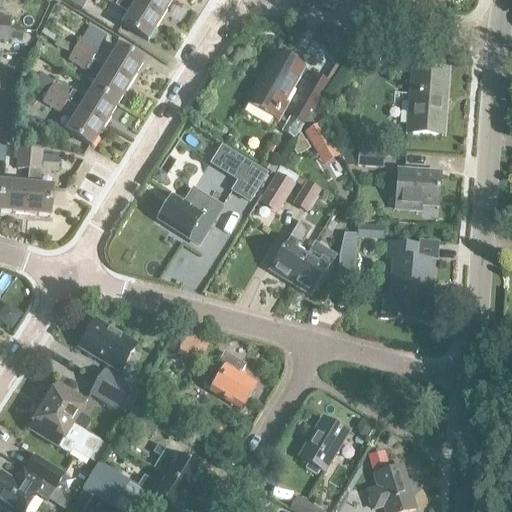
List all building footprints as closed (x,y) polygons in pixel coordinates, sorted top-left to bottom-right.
[(87,0),(65,0),(81,10),(87,0)] [(126,0),(119,0),(115,7),(128,15),(123,24),(121,26),(147,42),(160,21),(126,0)] [(126,0),(160,21),(172,0),(126,0)] [(0,17),(0,29),(9,30),(10,18),(0,17)] [(9,30),(0,29),(0,41),(8,42),(9,40),(9,30)] [(57,44),(55,47),(73,55),(75,51),(75,50),(72,49),(73,48),(58,41),(57,44)] [(81,41),(75,50),(75,51),(92,61),(98,51),(81,41)] [(117,48),(104,69),(130,84),(143,64),(117,48)] [(75,51),(73,55),(69,61),(86,72),(92,61),(75,51)] [(276,54),(247,105),(275,121),(304,69),(276,54)] [(92,61),(86,72),(98,79),(91,90),(117,105),(130,84),(104,69),(92,61)] [(412,68),(408,134),(443,137),(447,71),(412,68)] [(315,76),(290,117),(304,126),(313,110),(329,84),(315,76)] [(55,83),(49,93),(66,104),(73,93),(56,83),(55,83)] [(73,93),(66,104),(78,111),(104,126),(117,105),(91,90),(85,101),(73,93)] [(66,104),(49,93),(43,103),(60,114),(66,104)] [(66,104),(60,114),(72,121),(66,132),(91,147),(104,126),(78,111),(66,104)] [(242,118),(237,127),(252,137),(258,128),(242,118)] [(308,133),(306,135),(315,151),(330,142),(321,126),(308,133)] [(300,135),(292,150),(296,158),(299,156),(299,157),(311,151),(306,143),(305,143),(300,135)] [(30,151),(30,150),(17,149),(17,150),(15,150),(13,166),(16,166),(16,171),(28,172),(28,171),(30,151)] [(30,151),(28,171),(40,172),(41,156),(42,152),(30,151)] [(359,153),(358,168),(384,170),(385,154),(359,153)] [(264,158),(259,167),(274,176),(279,167),(276,165),(272,163),(269,161),(264,158)] [(237,183),(231,193),(250,205),(253,199),(267,175),(249,164),(237,183)] [(28,172),(27,185),(24,216),(49,218),(52,187),(39,186),(40,172),(28,171),(28,172)] [(396,205),(395,214),(423,216),(424,207),(438,208),(440,175),(398,172),(396,205)] [(277,175),(262,199),(281,211),(296,187),(277,175)] [(27,185),(2,183),(0,208),(0,213),(24,216),(27,185)] [(321,192),(307,183),(293,206),(307,215),(321,192)] [(172,199),(157,222),(195,245),(200,248),(223,210),(193,191),(184,206),(172,199)] [(299,223),(269,272),(290,285),(310,253),(302,249),(312,232),(299,223)] [(358,226),(357,240),(366,241),(367,227),(358,226)] [(315,245),(310,253),(290,285),(311,298),(336,258),(315,245)] [(388,246),(387,261),(393,262),(389,320),(429,323),(434,261),(419,260),(420,248),(388,246)] [(119,374),(136,345),(95,320),(78,349),(119,374)] [(179,351),(178,353),(177,357),(178,357),(201,366),(210,343),(186,333),(179,351)] [(168,347),(164,356),(176,362),(178,357),(177,357),(178,353),(179,351),(168,347)] [(217,364),(203,387),(211,391),(209,394),(242,414),(259,386),(241,375),(246,367),(231,358),(225,368),(218,364),(217,364)] [(104,372),(97,384),(136,407),(143,395),(104,372)] [(97,384),(95,386),(89,397),(128,421),(136,407),(97,384)] [(50,397),(43,408),(72,426),(83,433),(88,424),(78,417),(86,404),(57,386),(55,389),(52,387),(48,395),(50,397)] [(152,440),(164,421),(138,405),(126,425),(152,440)] [(33,419),(29,426),(31,428),(29,430),(69,456),(72,452),(87,461),(89,462),(94,453),(103,459),(109,448),(100,443),(95,440),(83,433),(72,426),(43,408),(36,420),(33,419)] [(323,420),(300,459),(308,464),(305,471),(317,478),(320,472),(324,474),(347,435),(323,420)] [(158,446),(153,455),(160,459),(166,451),(158,446)] [(160,459),(153,470),(162,476),(193,495),(206,474),(174,455),(166,450),(166,451),(160,459)] [(35,457),(26,471),(55,490),(64,475),(35,457)] [(99,465),(82,493),(113,511),(130,483),(99,465)] [(376,489),(366,492),(372,511),(377,511),(383,510),(383,511),(417,511),(403,468),(389,472),(388,470),(374,474),(375,476),(373,477),(376,489)] [(1,474),(0,476),(0,509),(4,511),(24,511),(36,494),(47,501),(55,490),(26,471),(24,470),(16,483),(1,474)] [(144,479),(137,489),(174,511),(182,511),(193,495),(162,476),(155,486),(144,479)] [(83,511),(92,500),(82,493),(70,511),(83,511)] [(289,511),(320,511),(297,498),(289,511)]
